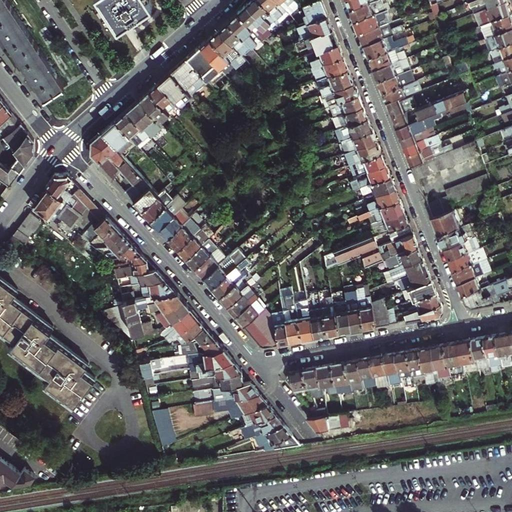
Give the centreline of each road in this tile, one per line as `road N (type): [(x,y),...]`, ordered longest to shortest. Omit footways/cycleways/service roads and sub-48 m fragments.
road 1 (residential): [(463,323),(336,0)]
road 2 (residential): [(61,146),(257,362)]
road 3 (residential): [(257,362),(463,323)]
road 4 (tertiary): [(112,100),(225,0)]
